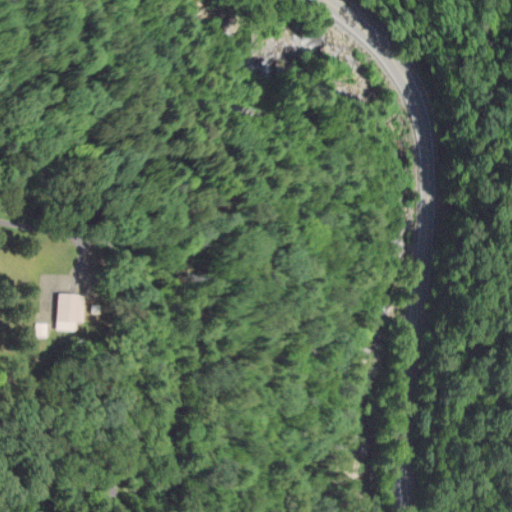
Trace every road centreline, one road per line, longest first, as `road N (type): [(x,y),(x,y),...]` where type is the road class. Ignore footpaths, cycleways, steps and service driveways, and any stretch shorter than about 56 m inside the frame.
road 1 (residential): [(295,511),(307,409),(277,128),(133,0)]
road 2 (secondary): [(409,511),(405,427),(427,159),(400,71),(380,42),(328,0)]
road 3 (residential): [(0,218),(121,247),(143,267),(158,303),(164,379),(113,475),(118,511)]
